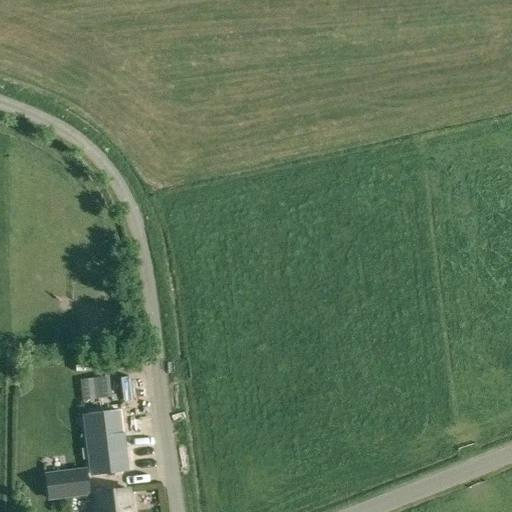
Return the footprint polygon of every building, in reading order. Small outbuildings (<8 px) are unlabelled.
[(72,334),(73,343),(73,345),(90,345),(90,334),(72,334)] [(103,371),(76,372),(78,403),(105,401),(103,371)] [(113,412),(85,416),(84,416),(91,476),(128,471),(120,411),(113,412)] [(50,498),(87,492),(84,470),(47,476),(50,498)] [(94,494),(96,511),(131,511),(129,489),(94,494)]
